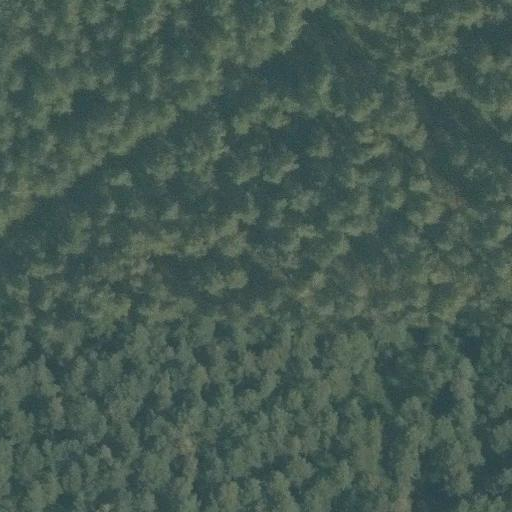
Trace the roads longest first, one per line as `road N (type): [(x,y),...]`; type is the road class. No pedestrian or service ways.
road 1 (track): [(0,200),(318,0)]
road 2 (track): [(511,135),(318,0)]
